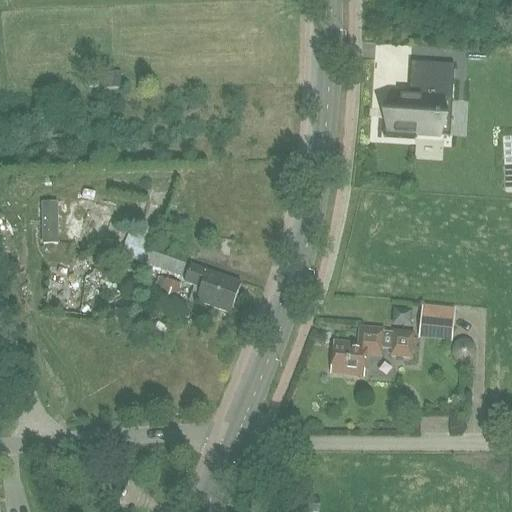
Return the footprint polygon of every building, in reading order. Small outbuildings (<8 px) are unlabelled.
[(438,136),(440,100),(452,100),(453,83),(454,65),(431,64),(430,80),(418,79),(417,97),(392,96),(391,120),(385,120),(384,138),(415,140),(415,134),(438,136)] [(99,201),(100,190),(90,188),(87,216),(106,218),(108,202),(99,201)] [(58,204),(41,204),(42,246),(57,247),(58,204)] [(166,235),(142,226),(139,236),(129,232),(121,256),(181,278),(190,255),(162,245),(166,235)] [(230,312),(241,284),(189,265),(183,282),(194,286),(191,296),(198,298),(196,302),(230,314),(230,312)] [(53,312),(86,313),(86,315),(126,316),(128,280),(54,277),(53,312)] [(137,296),(171,309),(180,286),(159,278),(157,284),(143,279),(137,296)] [(451,342),(455,308),(422,305),(418,339),(451,342)] [(409,326),(410,312),(394,310),(393,324),(409,326)] [(410,358),(413,333),(359,327),(358,345),(333,342),(329,374),(364,378),(366,354),(381,355),(382,348),(391,349),(390,356),(410,358)] [(317,511),(319,499),(301,498),(300,511),(317,511)]
